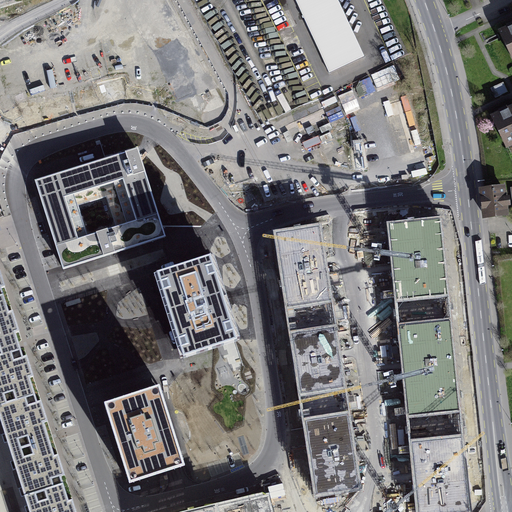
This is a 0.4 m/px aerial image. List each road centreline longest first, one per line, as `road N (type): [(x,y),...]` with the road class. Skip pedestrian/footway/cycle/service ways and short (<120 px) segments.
road 1 (residential): [(242,231),(174,145),(151,129),(95,128),(34,148),(20,164),(12,191),(17,214),(105,486)]
road 2 (residential): [(105,486),(117,501),(140,506),(245,479),(270,458),(272,383),(242,231)]
road 3 (secondary): [(505,511),(467,190)]
road 4 (residential): [(351,202),(391,511)]
road 5 (unknown): [(288,0),(318,72),(328,78),(358,72),(374,55),(353,0)]
road 6 (secondary): [(467,190),(436,32)]
road 7 (unknown): [(178,0),(240,105),(233,136)]
